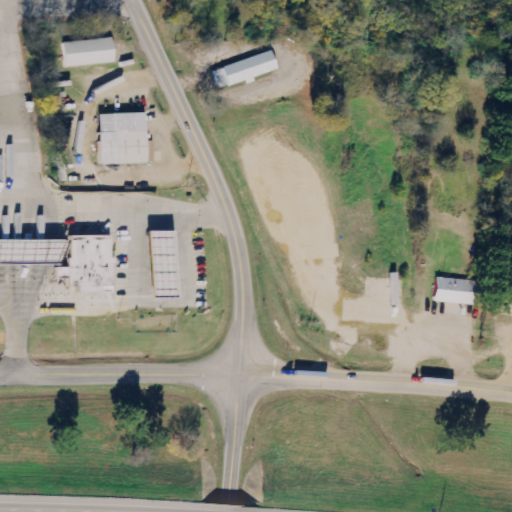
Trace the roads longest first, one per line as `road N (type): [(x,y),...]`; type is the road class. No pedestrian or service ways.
road 1 (secondary): [(129,0),(211,173),(237,258),(231,511)]
road 2 (tertiary): [(511,392),(269,375),(0,372)]
road 3 (motorway): [(121,511),(0,508)]
